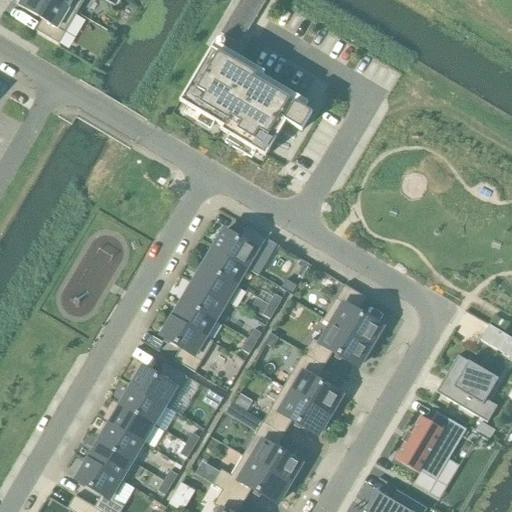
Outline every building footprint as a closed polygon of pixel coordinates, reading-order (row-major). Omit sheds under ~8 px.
[(54,0),(20,0),(16,7),(41,22),(36,32),(59,45),(77,14),(54,0)] [(54,0),(77,14),(85,0),(54,0)] [(241,0),(240,0),(237,6),(247,12),(250,5),(241,0)] [(256,0),(253,0),(250,5),(260,11),(264,4),(256,0)] [(260,11),(250,5),(247,12),(256,17),(260,11)] [(237,6),(233,13),(243,18),(247,12),(237,6)] [(256,17),(247,12),(243,18),(252,24),(256,17)] [(233,13),(229,20),(238,26),(243,18),(233,13)] [(243,18),(238,26),(248,31),(252,24),(243,18)] [(229,20),(225,27),(234,32),(238,26),(229,20)] [(238,26),(234,32),(244,38),(248,31),(238,26)] [(230,40),(234,32),(225,27),(220,35),(230,40)] [(244,38),(234,32),(230,40),(239,46),(244,38)] [(211,50),(180,103),(222,128),(220,131),(266,158),(287,123),(301,132),(312,114),(254,80),(257,76),(212,49),(211,50)] [(215,250),(245,268),(250,271),(267,241),(247,229),(240,241),(225,233),(215,250)] [(235,285),(245,268),(215,250),(205,267),(235,285)] [(239,288),(235,285),(205,267),(194,285),(225,303),(229,305),(239,288)] [(296,288),(286,282),(282,288),(292,294),(296,288)] [(215,321),(225,303),(194,285),(184,302),(215,321)] [(324,322),(332,326),(370,347),(382,327),(357,312),(365,298),(344,286),(324,322)] [(266,294),(262,301),(269,305),(269,306),(273,299),(266,294)] [(275,295),(269,306),(276,310),(283,300),(275,295)] [(204,338),(215,321),(184,302),(173,321),(204,338)] [(276,310),(269,306),(269,305),(263,316),(270,320),(276,310)] [(173,321),(163,338),(182,349),(175,361),(194,372),(211,343),(204,338),(173,321)] [(370,347),(332,326),(321,345),(311,339),(302,355),(324,368),(332,354),(358,369),(370,347)] [(511,339),(489,326),(480,340),(509,358),(511,353),(511,339)] [(254,331),(248,341),(255,345),(261,335),(254,331)] [(270,335),(264,345),(272,350),(278,340),(270,335)] [(249,355),(255,345),(248,341),(242,351),(249,355)] [(317,381),(324,368),(302,355),(283,388),(330,416),(342,395),(317,381)] [(454,388),(447,399),(486,423),(496,407),(485,401),(497,381),(458,357),(450,371),(460,378),(454,388)] [(133,388),(163,406),(168,409),(186,378),(164,366),(157,378),(144,370),(133,388)] [(152,425),(163,406),(133,388),(122,407),(152,425)] [(283,388),(263,424),(284,435),(291,422),(317,437),(330,416),(283,388)] [(222,400),(209,392),(204,402),(216,409),(222,400)] [(230,404),(224,414),(256,434),(263,424),(230,404)] [(141,444),(152,425),(122,407),(110,426),(141,444)] [(394,460),(418,474),(420,471),(436,481),(466,430),(436,413),(430,423),(420,417),(410,434),(407,432),(401,442),(405,444),(394,460)] [(476,431),(476,432),(490,440),(491,440),(495,432),(481,423),(476,431)] [(276,449),(284,435),(263,424),(256,434),(243,457),(290,484),(301,464),(276,449)] [(141,444),(110,426),(100,444),(134,465),(146,446),(141,444)] [(193,435),(186,445),(193,450),(200,440),(193,435)] [(124,483),(134,465),(100,444),(89,463),(124,483)] [(186,445),(180,456),(187,460),(193,450),(186,445)] [(213,486),(223,491),(243,504),(251,490),(277,505),(290,484),(243,457),(232,477),(221,471),(213,486)] [(113,502),(124,483),(89,463),(78,481),(103,496),(96,508),(102,511),(120,511),(123,508),(113,502)] [(197,463),(192,477),(212,485),(217,471),(197,463)] [(170,472),(164,482),(171,487),(177,477),(170,472)] [(165,497),(171,487),(164,482),(158,493),(165,497)] [(178,483),(166,505),(177,511),(182,511),(194,492),(178,483)] [(218,508),(215,511),(238,511),(243,504),(223,491),(214,506),(218,508)] [(424,511),(426,510),(396,492),(391,501),(376,493),(364,511),(424,511)] [(75,498),(68,510),(71,511),(100,511),(95,508),(88,505),(75,498)]
